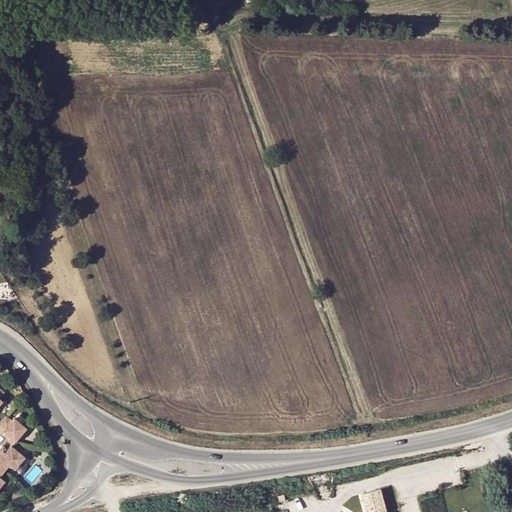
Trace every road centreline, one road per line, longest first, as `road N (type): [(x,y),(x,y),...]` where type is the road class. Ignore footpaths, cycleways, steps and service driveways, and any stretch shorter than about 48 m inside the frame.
road 1 (secondary): [(112,457),(181,481),(402,447)]
road 2 (secondary): [(402,447),(228,459),(172,448)]
